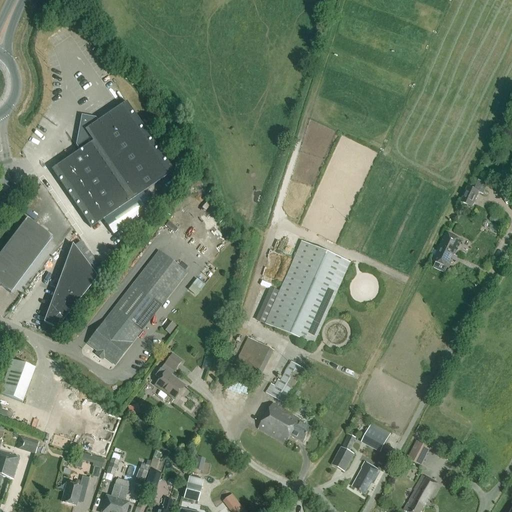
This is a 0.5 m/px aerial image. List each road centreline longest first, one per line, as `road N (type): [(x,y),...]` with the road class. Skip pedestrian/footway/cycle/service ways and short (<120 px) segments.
road 1 (unclassified): [(365,511),(488,273)]
road 2 (track): [(295,489),(238,450),(227,408),(196,383)]
